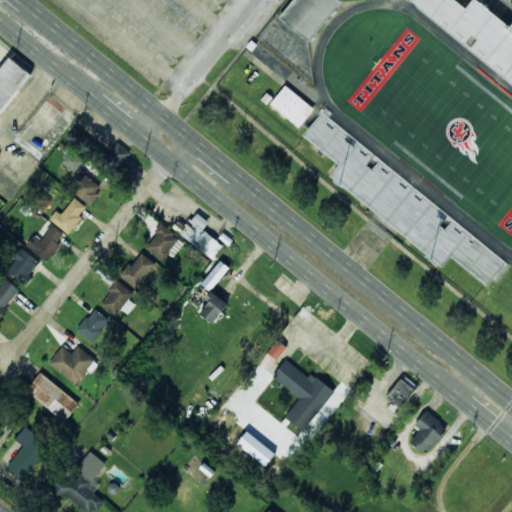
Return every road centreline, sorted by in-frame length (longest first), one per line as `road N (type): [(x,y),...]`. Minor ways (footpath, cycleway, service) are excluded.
road 1 (primary): [(0,13),(511,430)]
road 2 (primary): [(511,401),(22,0)]
road 3 (residential): [(7,362),(192,138)]
road 4 (residential): [(150,137),(257,0)]
